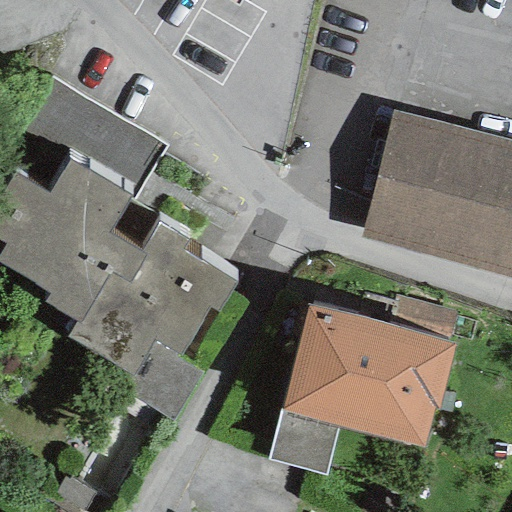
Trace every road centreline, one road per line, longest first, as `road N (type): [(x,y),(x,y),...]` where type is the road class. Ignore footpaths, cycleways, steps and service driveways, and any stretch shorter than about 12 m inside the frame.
road 1 (residential): [(276,257),(245,221),(129,22),(102,0)]
road 2 (residential): [(276,257),(153,511)]
road 3 (residential): [(511,312),(276,257)]
